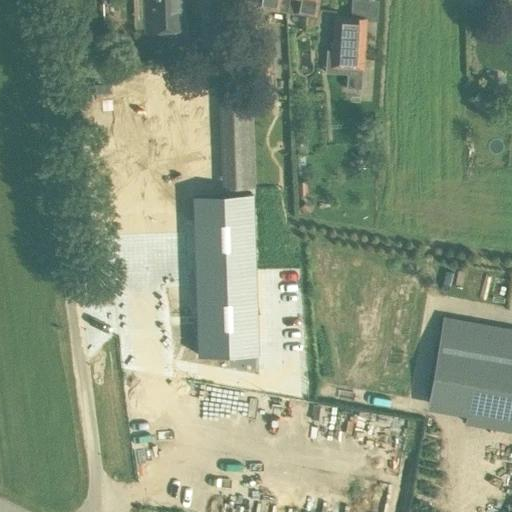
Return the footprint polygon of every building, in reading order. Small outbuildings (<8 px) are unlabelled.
[(143,0),(145,32),(182,30),(181,0),(143,0)] [(286,12),(287,0),(256,0),(255,6),(286,12)] [(287,0),(286,12),(317,18),(319,0),(287,0)] [(318,30),(331,30),(331,13),(318,12),(318,30)] [(362,68),(363,68),(366,17),(333,15),(329,66),(348,68),(362,68)] [(252,87),(271,86),(269,50),(251,51),(252,87)] [(348,74),(347,74),(346,88),(361,88),(362,68),(348,68),(348,74)] [(502,92),(504,76),(487,74),(485,90),(502,92)] [(297,137),(294,141),(294,146),(298,150),(304,150),(307,145),(307,140),(303,136),(297,137)] [(194,196),(199,357),(260,355),(254,194),(194,196)] [(511,430),(511,328),(444,317),(430,397),(469,404),(466,423),(511,430)]
